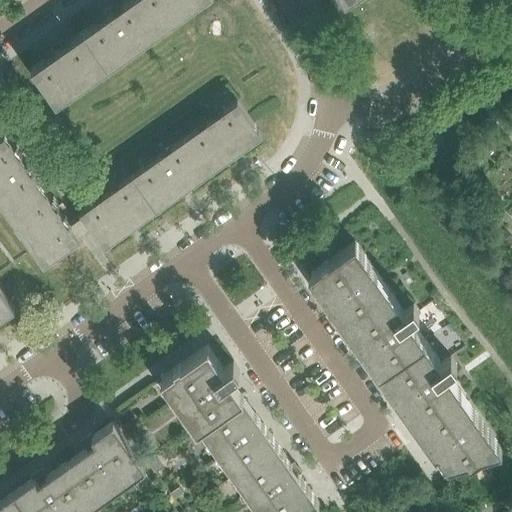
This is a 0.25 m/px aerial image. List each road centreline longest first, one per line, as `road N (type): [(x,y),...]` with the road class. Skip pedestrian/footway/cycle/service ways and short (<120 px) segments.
road 1 (residential): [(0,391),(292,185),(323,140),(329,104)]
road 2 (residential): [(329,104),(382,108),(511,24)]
